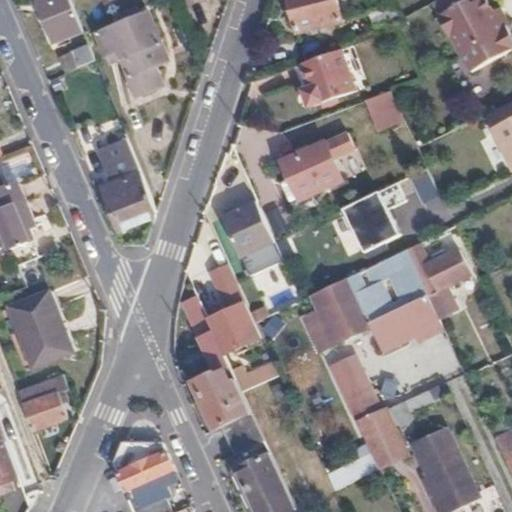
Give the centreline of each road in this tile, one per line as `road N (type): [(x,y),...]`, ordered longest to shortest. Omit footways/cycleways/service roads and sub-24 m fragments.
road 1 (residential): [(139,341),(258,0)]
road 2 (residential): [(0,12),(139,341)]
road 3 (residential): [(139,341),(217,511)]
road 4 (residential): [(139,341),(63,511)]
